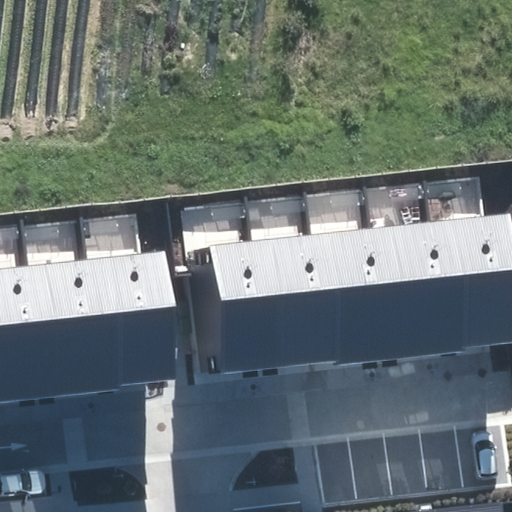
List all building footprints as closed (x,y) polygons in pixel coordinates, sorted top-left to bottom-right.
[(486,217),(426,223),(441,353),(501,346),(486,217)] [(368,230),(383,359),(441,353),(426,223),(368,230)] [(368,230),(309,237),(323,366),(383,359),(368,230)] [(251,243),(265,372),(323,366),(309,237),(251,243)] [(251,243),(193,249),(207,378),(265,372),(251,243)] [(146,253),(85,259),(99,390),(160,383),(146,253)] [(23,266),(38,397),(99,390),(85,259),(23,266)] [(23,266),(0,268),(0,400),(38,397),(23,266)] [(501,511),(501,503),(423,511),(501,511)]
